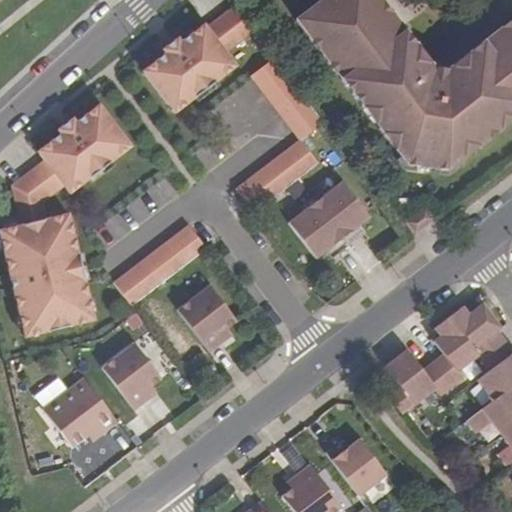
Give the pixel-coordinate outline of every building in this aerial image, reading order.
[(511,119),(511,18),(445,70),(432,68),(379,0),(320,0),(294,21),(407,167),(446,170),(511,119)] [(206,28),(203,24),(180,42),(177,38),(162,50),(165,53),(142,71),(173,114),(235,66),(225,53),(253,32),(233,6),(206,28)] [(273,58),(249,76),(299,140),(323,122),(273,58)] [(63,186),(69,194),(130,147),(98,105),(75,122),(72,119),(56,130),(59,134),(36,152),(43,161),(63,186)] [(299,140),(235,189),(253,213),(297,179),(318,163),(299,140)] [(63,186),(43,161),(10,185),(20,225),(46,219),(42,203),(63,186)] [(338,178),(311,198),(348,246),(359,237),(353,229),(358,225),(369,217),(338,178)] [(311,198),(284,219),(315,259),(325,251),(330,247),(336,255),(348,246),(311,198)] [(407,223),(416,232),(432,220),(424,209),(407,223)] [(0,230),(0,240),(24,338),(94,320),(67,214),(46,219),(20,225),(0,230)] [(112,283),(131,307),(205,249),(187,225),(112,283)] [(358,225),(353,229),(359,237),(364,234),(358,225)] [(330,247),(325,251),(331,259),(336,255),(330,247)] [(208,286),(176,311),(208,353),(222,342),(217,336),(226,329),(236,321),(208,286)] [(480,317),(490,310),(484,302),(474,309),(480,317)] [(399,389),(388,397),(401,414),(434,390),(439,397),(463,379),(457,372),(476,358),(488,373),(479,379),(494,399),(511,385),(511,346),(498,329),(502,327),(490,310),(480,317),(474,309),(467,314),(462,308),(433,330),(439,337),(432,343),(442,356),(421,372),(411,359),(404,364),(398,356),(383,368),(399,389)] [(217,336),(222,342),(231,335),(226,329),(217,336)] [(133,343),(101,368),(133,410),(147,400),(142,394),(151,386),(160,379),(133,343)] [(398,356),(404,364),(411,359),(405,351),(398,356)] [(83,378),(42,410),(71,448),(86,436),(97,428),(102,434),(117,423),(83,378)] [(511,385),(494,399),(468,419),(476,430),(491,419),(511,447),(511,385)] [(142,394),(147,400),(156,393),(151,386),(142,394)] [(86,436),(91,442),(102,434),(97,428),(86,436)] [(358,440),(348,447),(342,451),(336,443),(324,453),(358,496),(385,475),(358,440)] [(336,443),(342,451),(348,447),(341,440),(336,443)] [(281,496),(292,511),(334,511),(341,507),(308,465),(294,476),(300,482),(290,489),(281,496)] [(285,482),(290,489),(300,482),(294,476),(285,482)] [(267,511),(260,502),(246,511),(267,511)]
